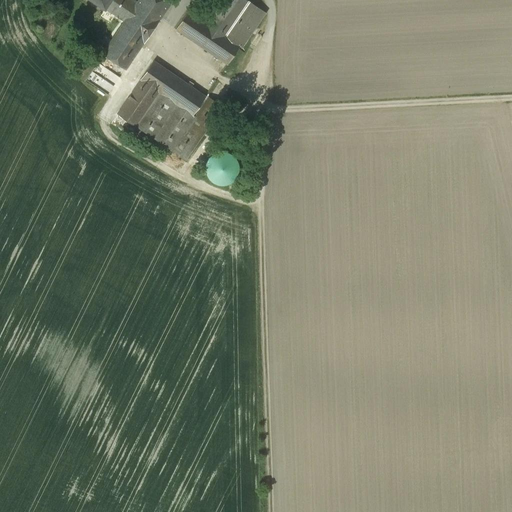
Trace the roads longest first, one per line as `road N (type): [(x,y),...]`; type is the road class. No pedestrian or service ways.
road 1 (track): [(270,511),(260,206),(196,184),(98,118)]
road 2 (track): [(186,177),(218,128),(255,112),(511,98)]
road 3 (unknown): [(283,129),(262,0)]
